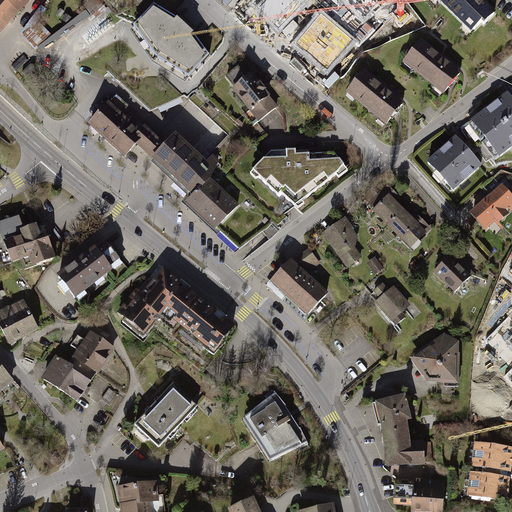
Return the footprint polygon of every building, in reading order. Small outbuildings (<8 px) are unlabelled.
[(0,0),(0,29),(26,0),(0,0)] [(304,0),(256,0),(253,3),(278,27),(304,0)] [(382,0),(347,0),(365,18),(382,0)] [(438,0),(471,31),(493,7),(485,0),(438,0)] [(40,19),(23,31),(39,54),(105,9),(100,1),(51,35),(40,19)] [(176,16),(154,3),(133,25),(156,54),(188,74),(208,54),(193,31),(176,16)] [(353,40),(322,14),(296,43),(327,69),(353,40)] [(461,71),(420,39),(403,61),(443,93),(461,71)] [(404,103),(363,71),(346,92),(388,124),(404,103)] [(278,108),(252,75),(232,90),(258,123),(278,108)] [(511,146),(511,99),(506,91),(463,123),(492,162),(511,146)] [(214,234),(239,207),(210,180),(223,166),(213,156),(206,164),(174,134),(164,145),(144,126),(139,131),(108,102),(86,125),(123,159),(136,146),(192,197),(184,206),(214,234)] [(482,168),(454,132),(422,157),(450,193),(482,168)] [(271,150),(252,168),(278,194),(280,192),(296,207),(347,171),(335,152),(296,154),(295,149),(271,150)] [(509,192),(502,185),(470,216),(486,232),(495,223),(500,228),(511,217),(506,212),(509,210),(511,212),(511,211),(511,189),(509,192)] [(401,199),(388,186),(369,204),(375,210),(372,213),(402,243),(404,242),(412,250),(432,230),(416,214),(412,218),(397,203),(401,199)] [(19,215),(0,221),(0,231),(11,263),(20,260),(23,270),(56,259),(44,227),(38,229),(36,222),(23,227),(19,215)] [(358,238),(345,218),(322,236),(347,270),(362,258),(356,249),(358,238)] [(104,238),(58,271),(77,297),(123,264),(104,238)] [(306,251),(290,262),(270,285),(307,319),(329,296),(305,275),(319,264),(306,251)] [(455,254),(434,275),(456,296),(476,276),(467,268),(468,266),(455,254)] [(383,269),(375,258),(367,264),(376,275),(383,269)] [(420,266),(415,262),(411,266),(415,271),(420,266)] [(135,290),(116,314),(142,335),(163,309),(176,319),(172,323),(213,355),(234,328),(161,270),(141,295),(135,290)] [(497,275),(492,271),(489,275),(493,279),(497,275)] [(411,307),(395,287),(389,292),(383,285),(374,293),(380,301),(375,306),(395,329),(406,320),(402,315),(411,307)] [(23,299),(9,307),(25,336),(39,329),(23,299)] [(25,336),(9,307),(0,311),(0,327),(9,344),(25,336)] [(116,348),(90,332),(69,363),(56,354),(40,378),(79,402),(116,348)] [(460,344),(445,337),(410,361),(428,386),(460,387),(460,344)] [(0,390),(10,382),(0,369),(0,390)] [(194,407),(172,387),(133,431),(156,450),(194,407)] [(406,393),(372,402),(378,425),(381,424),(386,466),(425,465),(425,462),(431,462),(432,442),(412,442),(409,420),(413,419),(406,393)] [(273,395),(238,419),(270,466),(305,443),(273,395)] [(511,456),(511,446),(473,441),(465,497),(506,502),(511,456)] [(443,511),(445,481),(396,478),(395,505),(412,506),(411,511),(443,511)] [(157,481),(117,486),(120,511),(151,511),(149,501),(160,501),(157,481)] [(259,511),(255,501),(230,511),(259,511)]
